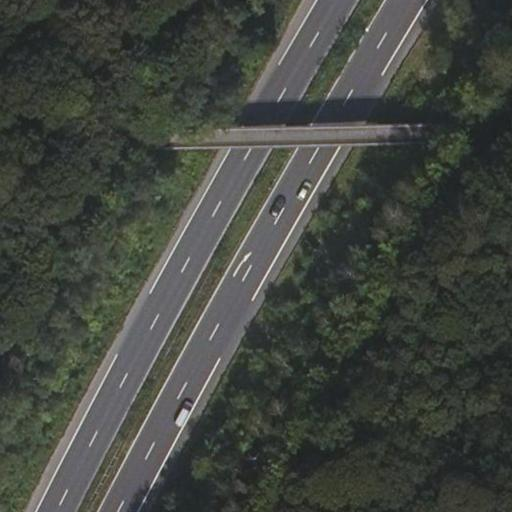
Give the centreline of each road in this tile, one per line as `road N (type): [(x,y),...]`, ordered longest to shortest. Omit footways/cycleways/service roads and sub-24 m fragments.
road 1 (trunk): [(339,0),(56,511)]
road 2 (trunk): [(132,511),(410,0)]
road 3 (track): [(126,144),(455,138)]
road 4 (track): [(0,142),(126,144)]
